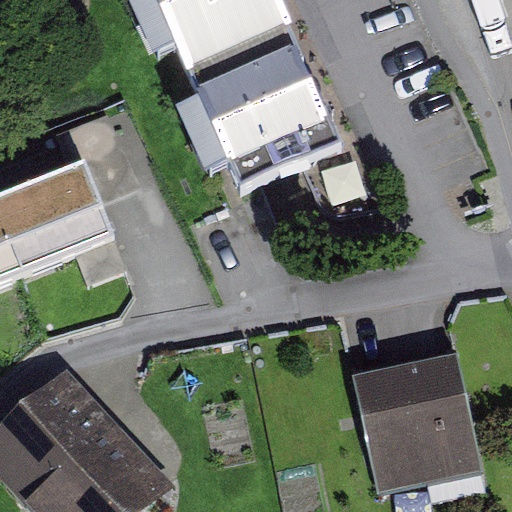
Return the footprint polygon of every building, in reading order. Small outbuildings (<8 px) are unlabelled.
[(158,0),(133,0),(157,56),(178,48),(158,0)] [(167,0),(246,179),(345,136),(285,0),(167,0)] [(121,211),(0,253),(0,262),(27,338),(151,295),(121,211)] [(479,368),(369,387),(389,504),(499,486),(479,368)] [(169,511),(189,494),(80,377),(0,451),(0,473),(36,511),(169,511)]
